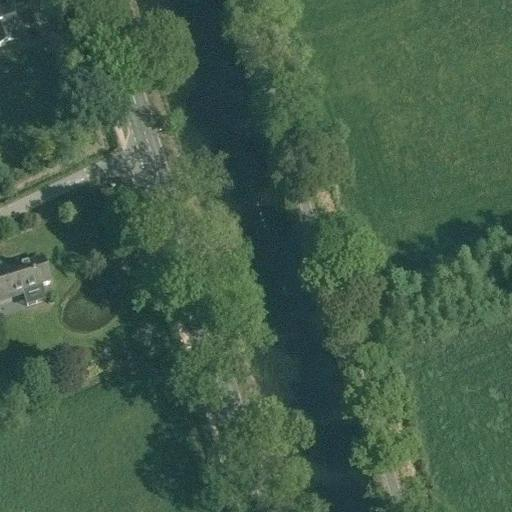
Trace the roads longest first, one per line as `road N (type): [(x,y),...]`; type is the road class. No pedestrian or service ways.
road 1 (secondary): [(263,511),(150,153)]
road 2 (unclassified): [(0,218),(150,153)]
road 3 (secondary): [(150,153),(102,0)]
